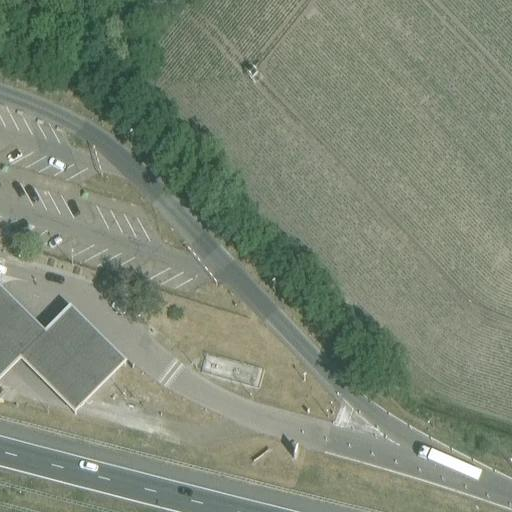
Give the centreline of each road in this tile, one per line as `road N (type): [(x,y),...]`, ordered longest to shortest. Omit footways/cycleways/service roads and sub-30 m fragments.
road 1 (motorway): [(239,511),(0,450)]
road 2 (unclassified): [(114,0),(60,30),(0,17)]
